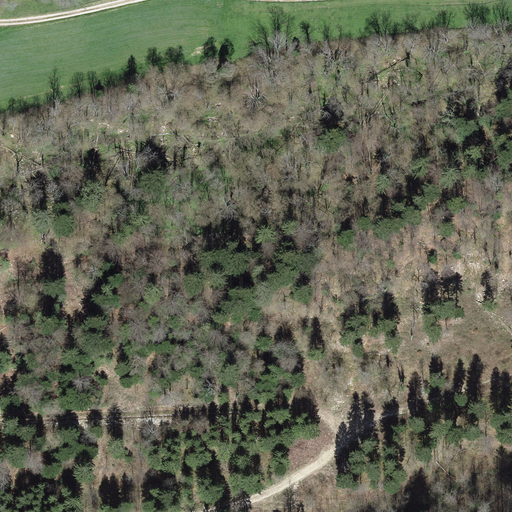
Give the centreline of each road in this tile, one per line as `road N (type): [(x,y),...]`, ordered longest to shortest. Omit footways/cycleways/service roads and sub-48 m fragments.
road 1 (track): [(0,416),(303,406),(320,408),(344,436)]
road 2 (track): [(208,511),(273,490),(388,414),(511,375)]
road 3 (track): [(0,291),(126,254),(318,227)]
road 4 (track): [(133,0),(0,22)]
